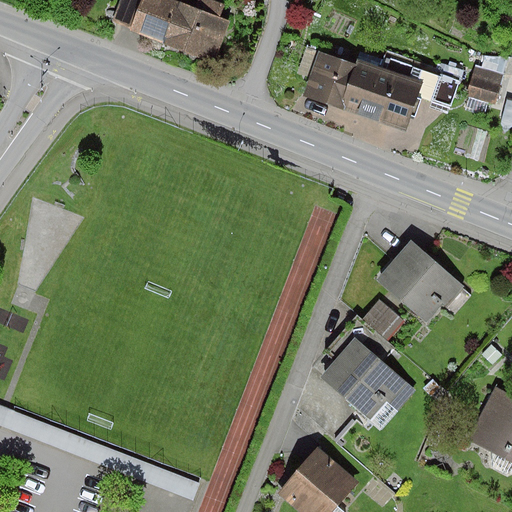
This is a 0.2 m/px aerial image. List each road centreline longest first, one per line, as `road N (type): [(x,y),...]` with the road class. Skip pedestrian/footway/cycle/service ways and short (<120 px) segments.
road 1 (residential): [(377,171),(245,511)]
road 2 (tertiary): [(242,116),(67,48)]
road 3 (tertiary): [(377,171),(242,116)]
road 4 (tertiary): [(511,225),(377,171)]
road 5 (unclassified): [(67,48),(0,157)]
road 6 (residential): [(242,116),(279,0)]
